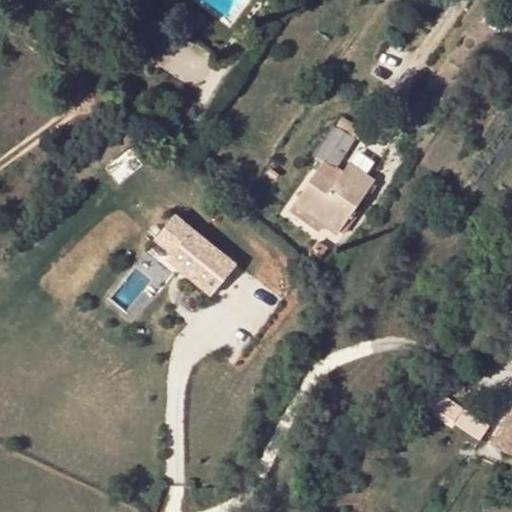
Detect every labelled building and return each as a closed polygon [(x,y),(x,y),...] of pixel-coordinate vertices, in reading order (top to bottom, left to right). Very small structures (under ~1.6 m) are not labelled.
[(437,97),(431,106),(440,113),(446,104),(437,97)] [(343,119),(318,159),(335,170),(356,138),(354,137),(358,130),(343,119)] [(319,170),(296,203),(339,232),(375,181),(351,163),(337,184),(319,170)] [(237,266),(176,216),(156,240),(175,255),(171,260),(213,295),(237,266)] [(489,427),(436,391),(428,405),(480,440),(489,427)] [(511,413),(493,444),(511,452),(511,413)]
